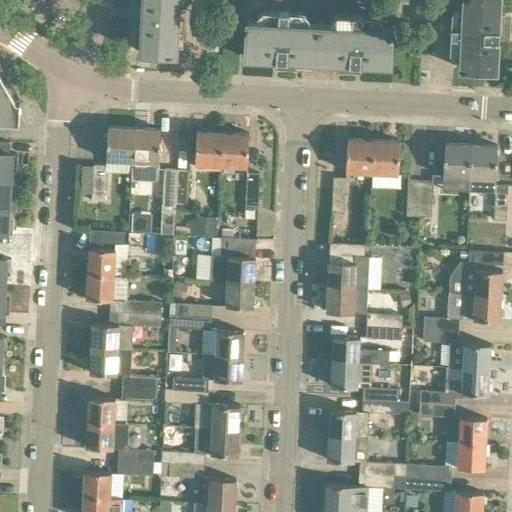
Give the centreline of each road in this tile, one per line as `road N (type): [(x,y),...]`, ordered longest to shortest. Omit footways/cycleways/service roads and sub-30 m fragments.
road 1 (unclassified): [(35,511),(56,126),(70,74)]
road 2 (unclassified): [(277,511),(298,98)]
road 3 (residential): [(298,98),(125,90),(70,74)]
road 4 (residential): [(511,110),(298,98)]
